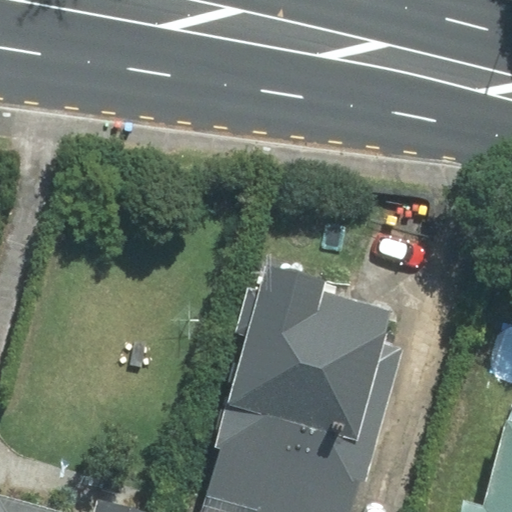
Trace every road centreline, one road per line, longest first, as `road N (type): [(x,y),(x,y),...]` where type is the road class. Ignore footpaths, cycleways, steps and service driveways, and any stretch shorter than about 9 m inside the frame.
road 1 (primary): [(474,72),(0,12)]
road 2 (primary): [(216,0),(474,72)]
